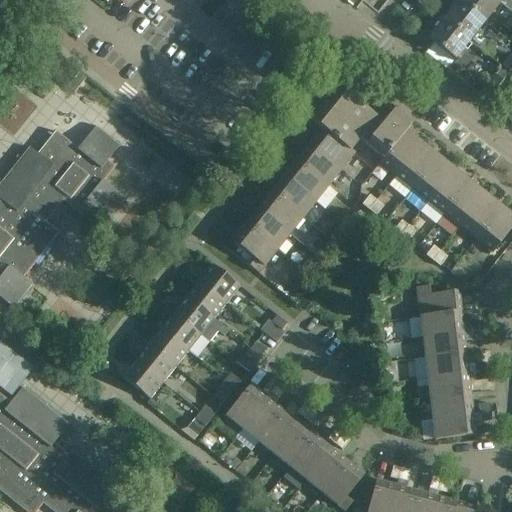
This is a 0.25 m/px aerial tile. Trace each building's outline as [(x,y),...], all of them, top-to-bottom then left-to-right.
[(444,21),(469,41),(484,22),(459,2),(456,0),(455,0),(448,10),(451,13),(444,21)] [(460,0),(459,2),(484,22),(499,4),(494,0),(460,0)] [(511,0),(494,0),(499,4),(511,13),(511,0)] [(469,41),(444,21),(441,19),(433,29),(436,31),(429,40),(454,60),(469,41)] [(511,58),(503,68),(510,74),(511,71),(511,58)] [(503,82),(510,74),(503,68),(495,76),(487,87),(495,93),(503,82)] [(74,94),(77,90),(85,80),(78,74),(74,79),(67,88),(74,94)] [(382,164),(413,125),(387,105),(377,119),(337,88),(311,121),(354,156),(355,155),(351,153),(360,141),(385,160),(382,164)] [(354,156),(311,121),(310,122),(323,131),(310,148),(341,173),(354,156)] [(397,176),(422,145),(407,133),(413,125),(382,164),(397,176)] [(0,299),(15,311),(34,288),(14,272),(26,256),(35,264),(59,234),(47,224),(64,202),(88,222),(95,214),(109,225),(128,201),(105,183),(118,166),(110,160),(122,145),(98,126),(78,151),(54,132),(37,154),(29,148),(0,184),(0,200),(9,208),(5,214),(0,210),(0,299)] [(294,136),(304,143),(309,136),(300,129),(294,136)] [(304,143),(294,136),(289,143),(298,150),(304,143)] [(413,189),(438,158),(422,145),(397,176),(413,189)] [(297,164),(328,189),(341,173),(310,148),(297,164)] [(438,158),(413,189),(429,202),(454,170),(438,158)] [(269,167),(278,175),(283,168),(274,160),(269,167)] [(328,189),(297,164),(284,180),(315,205),(328,189)] [(278,175),(269,167),(264,174),(273,182),(278,175)] [(444,215),(469,183),(454,170),(429,202),(444,215)] [(272,195),(303,220),(311,227),(324,211),(315,205),(284,180),(272,195)] [(469,183),(444,215),(460,227),(485,196),(469,183)] [(244,199),(253,206),(258,199),(249,193),(244,199)] [(259,211),(290,236),(303,220),(272,195),(259,211)] [(361,206),(368,212),(376,202),(369,196),(361,206)] [(476,240),(501,209),(485,196),(460,227),(476,240)] [(253,206),(244,199),(239,206),(248,213),(253,206)] [(376,202),(368,212),(375,217),(383,208),(376,202)] [(511,217),(501,209),(476,240),(495,255),(511,232),(511,217)] [(247,227),(278,252),(290,236),(259,211),(247,227)] [(393,231),(400,237),(408,227),(401,222),(393,231)] [(278,252),(247,227),(234,243),(256,261),(250,268),(259,275),(278,252)] [(408,227),(400,237),(407,243),(415,233),(408,227)] [(432,262),(440,253),(433,247),(425,257),(432,262)] [(440,253),(432,262),(439,268),(447,258),(440,253)] [(70,261),(44,270),(49,283),(74,273),(70,261)] [(213,268),(200,285),(227,307),(241,290),(213,268)] [(227,307),(200,285),(188,301),(215,322),(227,307)] [(421,319),(461,314),(459,294),(431,298),(430,289),(418,291),(421,319)] [(227,332),(215,322),(188,301),(175,317),(208,343),(217,332),(223,337),(227,332)] [(461,314),(421,319),(424,339),(464,334),(461,314)] [(190,354),(196,359),(208,343),(175,317),(163,332),(190,354)] [(281,332),(286,325),(276,317),(271,324),(281,332)] [(469,334),(480,332),(480,324),(468,325),(469,334)] [(190,354),(163,332),(150,348),(177,370),(190,354)] [(480,332),(469,334),(470,342),(481,341),(480,332)] [(426,359),(466,355),(464,334),(424,339),(426,359)] [(411,351),(411,338),(383,339),(383,351),(411,351)] [(0,388),(10,397),(33,369),(0,342),(0,388)] [(250,349),(260,358),(266,351),(255,343),(250,349)] [(177,370),(150,348),(138,364),(165,386),(177,370)] [(260,358),(250,349),(243,358),(240,357),(235,363),(248,373),(255,365),(255,364),(260,358)] [(466,355),(426,359),(429,380),(468,375),(466,355)] [(394,363),(386,364),(387,374),(395,373),(394,363)] [(165,386),(138,364),(124,380),(152,402),(165,386)] [(474,374),(485,373),(484,364),(473,366),(474,374)] [(485,373),(474,374),(475,383),(486,381),(485,373)] [(224,381),(235,390),(240,383),(230,374),(224,381)] [(431,400),(471,395),(468,375),(429,380),(431,400)] [(271,395),(278,385),(272,380),(264,389),(271,395)] [(235,390),(224,381),(219,387),(230,396),(235,390)] [(278,385),(271,395),(278,400),(285,391),(278,385)] [(242,431),(268,399),(252,386),(226,418),(242,431)] [(119,486),(118,485),(73,450),(59,467),(53,461),(60,452),(53,447),(71,424),(25,388),(13,402),(0,391),(0,491),(26,511),(36,511),(43,504),(53,511),(135,511),(136,511),(113,493),(119,486)] [(471,395),(431,400),(433,420),(473,415),(471,395)] [(258,443),(284,411),(268,399),(242,431),(258,443)] [(303,420),(310,411),(304,405),(296,415),(303,420)] [(479,415),(490,414),(489,405),(478,406),(479,415)] [(199,413),(210,422),(215,415),(204,406),(199,413)] [(284,411),(258,443),(274,456),(300,424),(284,411)] [(310,411),(303,420),(310,426),(317,416),(310,411)] [(210,422),(199,413),(194,420),(194,421),(204,428),(204,429),(210,422)] [(490,414),(479,415),(480,423),(491,422),(490,414)] [(473,415),(433,420),(436,443),(476,438),(473,415)] [(204,428),(194,421),(187,428),(197,436),(204,428)] [(290,469),(316,437),(300,424),(274,456),(290,469)] [(335,446),(342,436),(335,431),(328,440),(335,446)] [(342,436),(335,446),(342,451),(349,442),(342,436)] [(316,437),(290,469),(306,482),(332,450),(316,437)] [(322,495),(347,463),(332,450),(306,482),(322,495)] [(347,463),(322,495),(343,511),(346,511),(353,504),(346,499),(365,476),(347,463)] [(398,482),(401,470),(392,467),(389,479),(398,482)] [(401,470),(398,482),(407,484),(410,472),(401,470)] [(437,492),(440,481),(432,478),(429,490),(437,492)] [(440,481),(437,492),(446,495),(449,483),(440,481)] [(389,511),(396,487),(376,482),(367,511),(389,511)] [(410,511),(416,493),(396,487),(389,511),(410,511)] [(416,493),(410,511),(431,511),(435,498),(416,493)] [(171,511),(178,504),(171,498),(159,511),(171,511)] [(452,511),(455,504),(435,498),(431,511),(452,511)]
